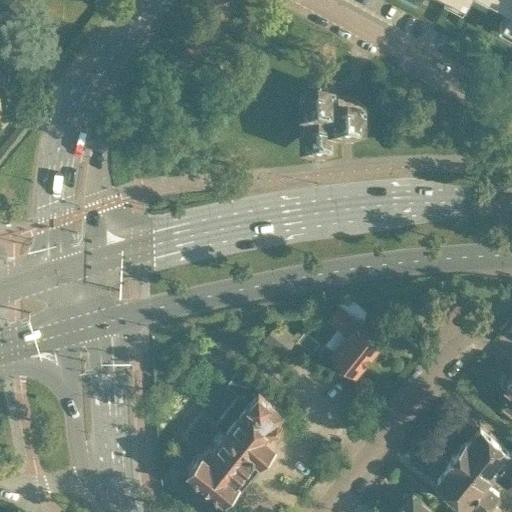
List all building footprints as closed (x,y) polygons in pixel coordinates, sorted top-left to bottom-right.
[(511,0),(497,0),(508,5),(500,20),(511,26),(511,0)] [(441,31),(440,33),(435,43),(440,46),(441,47),(448,34),(447,34),(441,31)] [(318,113),(329,117),(329,102),(338,97),(338,86),(318,76),(299,86),(299,112),(310,117),(318,113)] [(348,137),(368,126),(366,102),(347,92),(338,97),(329,102),(329,117),(339,122),(339,133),(348,137)] [(300,123),(300,135),(300,144),(320,155),(339,143),(339,133),(339,122),(329,117),(318,113),(310,117),(301,121),(300,123)] [(338,303),(327,317),(346,333),(332,352),(355,370),(356,368),(359,368),(364,362),(363,359),(381,338),(363,324),(338,303)] [(263,338),(283,354),(297,336),(277,320),(263,338)] [(277,414),(282,407),(235,370),(225,383),(238,393),(215,422),(215,423),(260,459),(261,458),(275,441),(270,436),(275,431),(274,427),(278,427),(281,422),(280,416),(277,414)] [(511,385),(511,387),(500,403),(511,411),(511,375),(507,382),(511,385)] [(259,459),(260,459),(215,423),(215,422),(215,421),(214,421),(200,410),(181,434),(196,446),(197,444),(202,448),(202,449),(201,449),(187,467),(196,474),(189,483),(191,485),(193,488),(195,491),(198,493),(202,495),(205,496),(207,497),(214,490),(223,497),(237,480),(240,482),(259,459)] [(465,437),(456,449),(501,485),(502,486),(511,473),(511,451),(470,417),(458,431),(465,437)] [(479,511),(501,485),(456,449),(446,461),(439,456),(427,470),(435,477),(434,478),(476,511),(479,511)] [(402,502),(396,509),(400,511),(438,511),(412,491),(410,493),(408,493),(406,493),(404,494),(402,496),(402,498),(402,500),(403,502),(402,503),(402,502)]
